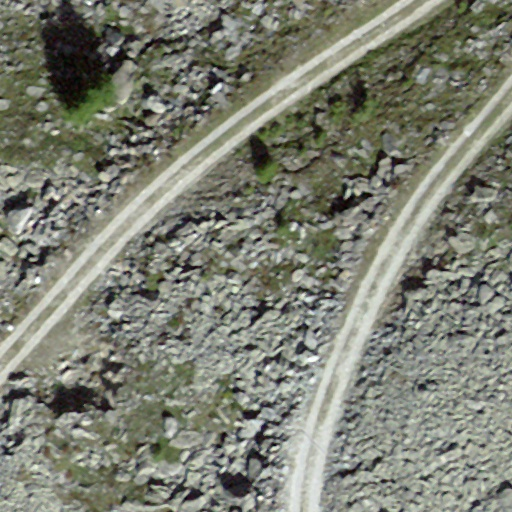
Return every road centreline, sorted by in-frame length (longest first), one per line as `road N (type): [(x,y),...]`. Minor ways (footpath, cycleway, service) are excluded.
road 1 (track): [(0,355),(200,139),(397,0)]
road 2 (track): [(511,94),(417,205),(351,321),(306,511)]
